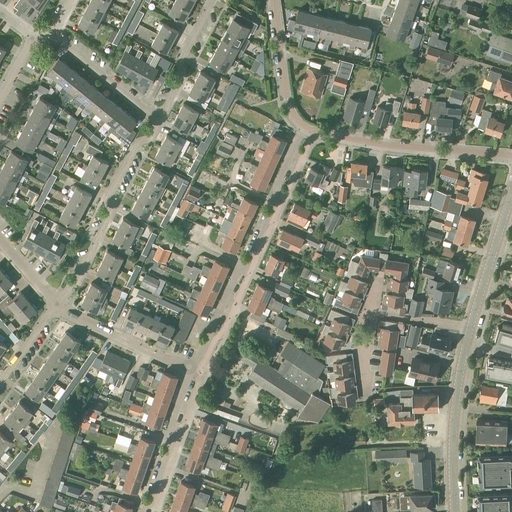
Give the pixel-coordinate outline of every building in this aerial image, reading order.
[(24,0),(18,0),(13,7),(17,10),(18,9),(24,0)] [(24,0),(18,9),(15,13),(20,16),(30,2),(34,6),(37,2),(44,6),(48,0),(24,0)] [(105,11),(110,0),(109,0),(91,0),(90,3),(105,11)] [(134,13),(140,3),(134,0),(128,0),(126,4),(131,7),(129,10),(134,13)] [(175,0),(174,2),(189,11),(194,0),(175,0)] [(423,5),(416,3),(416,4),(403,0),(398,0),(395,10),(412,16),(412,15),(415,8),(421,10),(420,11),(427,14),(429,9),(422,6),(423,5)] [(184,21),(189,11),(174,2),(171,9),(167,7),(165,11),(168,13),(184,21)] [(99,21),(105,11),(90,3),(84,14),(99,21)] [(468,5),(462,3),(459,14),(477,20),(481,9),(468,5)] [(134,13),(129,10),(124,21),(129,23),(134,13)] [(139,10),(133,20),(138,23),(144,13),(139,10)] [(306,31),(310,13),(298,10),(296,20),(289,19),(287,29),(301,33),(300,36),(306,37),(307,31),(306,31)] [(418,17),(412,15),(412,16),(395,10),(391,22),(408,28),(408,26),(411,20),(416,22),(418,17)] [(318,34),(322,16),(310,13),(306,31),(307,31),(314,33),(312,39),(318,40),(319,34),(318,34)] [(102,23),(99,21),(84,14),(78,25),(93,32),(97,26),(100,27),(102,23)] [(330,37),(334,19),(322,16),(318,34),(319,34),(326,36),(325,42),(330,43),(331,37),(330,37)] [(244,37),(247,31),(252,34),(257,25),(251,21),(244,18),(242,23),(233,18),(227,30),(243,38),(244,37)] [(342,40),(346,22),(334,19),(330,37),(331,37),(338,39),(337,45),(342,46),(343,40),(342,40)] [(470,19),(467,27),(479,31),(480,29),(482,23),(470,19)] [(127,32),(132,34),(136,28),(138,23),(133,20),(127,32)] [(157,34),(172,42),(178,32),(178,31),(170,27),(173,22),(168,20),(165,24),(163,23),(163,24),(162,25),(159,23),(156,28),(159,30),(157,34)] [(129,23),(124,21),(118,31),(123,34),(129,23)] [(354,43),(358,25),(346,22),(342,40),(343,40),(350,42),(348,48),(354,49),(355,43),(354,43)] [(414,28),(408,26),(408,28),(391,22),(387,34),(403,40),(406,31),(412,34),(414,28)] [(358,25),(354,43),(355,43),(362,45),(360,51),(365,52),(367,45),(371,29),(358,25)] [(243,38),(227,30),(221,40),(237,49),(238,48),(244,51),(249,40),(244,37),(243,38)] [(117,46),(123,34),(118,31),(112,43),(117,46)] [(167,52),(172,42),(157,34),(152,44),(167,52)] [(511,39),(494,34),(486,54),(500,59),(511,63),(511,39)] [(244,51),(238,48),(237,49),(221,40),(216,51),(232,60),(232,59),(235,53),(241,56),(244,51)] [(304,40),(302,47),(313,50),(315,43),(304,40)] [(136,57),(135,56),(128,53),(132,46),(128,44),(124,52),(125,52),(116,68),(127,74),(136,57)] [(450,66),(454,55),(429,46),(425,58),(450,66)] [(127,74),(137,80),(147,63),(146,62),(139,58),(142,52),(139,50),(135,56),(136,57),(127,74)] [(238,62),(232,59),(232,60),(216,51),(210,63),(226,71),(230,64),(235,67),(238,62)] [(147,63),(137,80),(148,86),(158,69),(150,64),(153,58),(153,57),(155,54),(152,52),(150,56),(149,55),(146,62),(147,63)] [(169,61),(160,56),(158,61),(162,63),(161,65),(166,67),(169,61)] [(57,80),(69,65),(59,57),(47,72),(54,78),(50,83),(54,86),(58,81),(57,80)] [(260,64),(255,73),(264,77),(263,65),(260,64)] [(67,88),(79,73),(69,65),(57,80),(58,81),(64,86),(60,90),(64,94),(68,89),(67,88)] [(320,97),(327,75),(309,69),(302,92),(320,97)] [(511,81),(500,77),(501,74),(490,70),(486,80),(492,82),(489,89),(494,91),(496,91),(497,94),(500,95),(503,93),(511,96),(511,81)] [(195,82),(213,92),(215,88),(212,86),(216,79),(201,71),(195,82)] [(76,96),(88,81),(79,73),(67,88),(68,89),(73,93),(69,98),(74,102),(78,97),(76,96)] [(336,74),(333,84),(344,88),(347,77),(336,74)] [(238,77),(236,83),(242,86),(245,81),(238,77)] [(86,104),(98,89),(88,81),(76,96),(78,97),(83,101),(79,106),(83,110),(87,105),(86,104)] [(211,97),(213,92),(195,82),(192,88),(190,87),(188,91),(190,92),(189,93),(199,98),(196,103),(201,107),(204,101),(207,95),(211,97)] [(93,118),(97,113),(95,111),(107,97),(98,89),(86,104),(87,105),(92,109),(89,114),(93,118)] [(232,101),(237,91),(232,89),(227,99),(232,101)] [(366,100),(372,102),(375,90),(369,89),(366,100)] [(460,105),(463,95),(452,91),(448,101),(460,105)] [(430,98),(431,95),(426,94),(425,98),(422,97),(420,112),(428,113),(430,98)] [(480,113),(485,99),(474,95),(469,109),(480,113)] [(50,117),(50,116),(54,110),(59,113),(62,108),(55,105),(40,97),(34,108),(50,117)] [(105,119),(117,105),(107,97),(95,111),(97,113),(102,117),(98,122),(102,125),(106,121),(105,119)] [(358,121),(364,102),(349,98),(343,117),(358,121)] [(221,110),(226,113),(232,101),(227,99),(224,103),(221,110)] [(396,114),(400,102),(394,100),(393,103),(387,101),(384,108),(377,106),(373,121),(387,126),(391,113),(396,114)] [(448,109),(444,108),(444,103),(438,102),(438,101),(432,101),(431,112),(430,123),(436,123),(436,128),(451,129),(452,118),(447,117),(448,117),(460,118),(461,109),(448,108),(448,109)] [(408,102),(407,111),(405,110),(403,122),(417,125),(419,113),(415,112),(416,103),(408,102)] [(184,103),(178,114),(193,122),(196,116),(199,118),(202,113),(199,111),(184,103)] [(115,127),(127,113),(117,105),(105,119),(106,121),(112,125),(108,130),(111,132),(112,133),(114,131),(116,129),(115,127)] [(56,119),(50,116),(50,117),(34,108),(28,119),(44,128),(45,126),(47,127),(49,122),(53,124),(56,119)] [(499,135),(503,123),(496,121),(496,118),(490,116),(492,112),(483,109),(477,127),(485,130),(499,135)] [(137,121),(127,113),(115,127),(116,129),(114,131),(119,135),(117,137),(128,146),(136,133),(130,128),(137,121)] [(190,128),(193,122),(178,114),(172,125),(187,133),(190,135),(193,130),(190,128)] [(46,128),(47,127),(45,126),(44,128),(28,119),(22,130),(38,139),(39,137),(44,140),(46,136),(56,141),(58,136),(49,132),(50,130),(46,128)] [(213,124),(210,131),(215,133),(220,123),(215,121),(215,120),(213,124)] [(44,140),(39,137),(38,139),(22,130),(16,142),(33,150),(36,143),(42,146),(44,141),(44,140)] [(75,146),(81,135),(75,131),(63,152),(68,155),(74,145),(75,146)] [(209,145),(215,133),(210,131),(209,131),(204,142),(209,145)] [(234,145),(237,138),(227,133),(223,140),(234,145)] [(253,141),(259,143),(261,139),(262,135),(257,133),(256,134),(253,141)] [(286,140),(272,134),(268,143),(261,139),(259,143),(280,153),(286,140)] [(161,146),(180,156),(182,152),(178,150),(182,143),(167,135),(161,146)] [(233,147),(221,141),(219,145),(216,152),(227,157),(231,150),(233,147)] [(275,165),(280,153),(259,143),(257,148),(265,151),(261,159),(275,165)] [(84,163),(103,173),(109,163),(99,158),(103,151),(89,144),(85,151),(93,155),(88,165),(84,163)] [(179,156),(180,156),(161,146),(155,157),(170,165),(176,155),(179,156)] [(22,170),(22,169),(25,163),(31,166),(34,161),(27,158),(12,150),(6,162),(22,170)] [(68,155),(63,152),(55,168),(60,171),(68,155)] [(203,155),(198,152),(198,153),(195,159),(193,163),(198,165),(203,155)] [(43,162),(53,167),(56,162),(48,158),(39,153),(37,159),(43,162)] [(275,165),(261,159),(258,166),(250,163),(248,167),(269,177),(275,165)] [(28,172),(22,169),(22,170),(6,162),(0,172),(16,181),(17,180),(20,174),(25,177),(28,172)] [(53,167),(43,162),(36,177),(45,182),(53,167)] [(97,184),(103,173),(84,163),(82,168),(85,170),(82,176),(79,181),(84,184),(87,179),(97,184)] [(198,165),(193,163),(187,174),(192,176),(198,165)] [(305,179),(316,184),(316,185),(325,189),(329,181),(324,179),(326,175),(328,176),(331,169),(320,163),(317,170),(311,167),(305,179)] [(371,188),(373,172),(366,171),(366,164),(351,163),(350,174),(347,174),(346,182),(352,182),(354,186),(371,188)] [(383,166),(382,179),(374,178),(372,190),(380,191),(380,186),(389,187),(390,184),(396,185),(397,177),(402,178),(403,169),(383,166)] [(264,189),(269,177),(248,167),(246,171),(254,175),(250,183),(264,189)] [(154,168),(148,179),(163,187),(169,176),(171,172),(162,168),(160,171),(154,168)] [(336,182),(341,171),(333,168),(329,178),(336,182)] [(456,183),(459,173),(442,168),(439,178),(456,183)] [(468,187),(483,192),(489,175),(472,169),(468,180),(470,181),(468,187)] [(425,171),(412,170),(411,170),(411,172),(404,171),(403,185),(411,186),(410,196),(416,197),(417,187),(424,187),(428,187),(429,177),(425,177),(425,171)] [(22,183),(17,180),(16,181),(0,172),(0,186),(10,192),(11,191),(14,185),(19,188),(22,183)] [(46,185),(51,187),(57,176),(52,174),(46,185)] [(158,197),(163,187),(148,179),(143,190),(158,197)] [(177,193),(182,196),(187,185),(182,182),(177,193)] [(464,186),(457,183),(455,188),(461,190),(461,192),(457,190),(454,199),(450,197),(451,195),(434,190),(432,198),(462,207),(463,202),(466,203),(466,201),(479,205),(483,192),(468,187),(464,186)] [(184,198),(185,199),(192,202),(194,203),(195,200),(197,200),(200,193),(199,193),(200,189),(190,184),(184,198)] [(51,188),(51,187),(46,185),(41,195),(46,198),(49,191),(53,194),(55,190),(51,188)] [(71,197),(86,205),(91,195),(92,195),(92,194),(77,186),(73,185),(67,196),(71,197)] [(16,194),(11,191),(10,192),(0,186),(0,201),(4,203),(8,196),(14,199),(16,194)] [(35,199),(38,194),(29,189),(26,195),(30,197),(35,199)] [(137,200),(152,208),(158,197),(143,190),(137,200)] [(176,206),(182,196),(177,193),(171,204),(176,206)] [(39,211),(46,198),(41,195),(34,208),(39,211)] [(80,216),(86,205),(71,197),(65,208),(80,216)] [(238,210),(251,216),(257,204),(244,198),(240,205),(232,202),(230,206),(229,205),(229,206),(238,210)] [(460,215),(462,207),(432,198),(429,206),(446,211),(454,214),(452,221),(446,219),(444,224),(471,232),(475,220),(461,216),(461,215),(460,215)] [(194,203),(192,202),(185,199),(176,215),(185,219),(194,203)] [(137,200),(132,211),(147,218),(150,212),(153,214),(155,209),(152,208),(137,200)] [(302,204),(301,206),(295,203),(286,221),(302,228),(308,215),(315,218),(318,212),(308,207),(307,209),(304,207),(304,205),(302,204)] [(165,215),(171,217),(176,206),(171,204),(165,215)] [(251,216),(238,210),(229,206),(224,218),(232,222),(233,221),(246,228),(251,216)] [(75,226),(80,216),(65,208),(60,219),(75,226)] [(332,232),(340,215),(329,210),(321,228),(332,232)] [(165,228),(171,217),(165,215),(160,225),(165,228)] [(200,217),(198,222),(206,225),(208,220),(200,217)] [(118,229),(134,237),(139,226),(123,218),(118,229)] [(185,238),(191,223),(180,218),(173,233),(185,238)] [(43,233),(42,232),(35,229),(39,221),(35,219),(30,227),(32,228),(23,245),(34,251),(43,233)] [(241,239),(246,228),(233,221),(232,222),(229,229),(222,226),(220,230),(241,239)] [(467,245),(471,232),(444,224),(443,229),(449,231),(446,238),(453,240),(467,245)] [(39,255),(40,254),(44,256),(54,239),(52,238),(46,234),(49,227),(46,225),(42,232),(43,233),(34,251),(35,251),(34,252),(39,255)] [(134,237),(118,229),(113,240),(120,244),(118,249),(126,253),(130,255),(133,250),(128,248),(134,237)] [(289,247),(290,246),(298,250),(304,237),(295,233),(294,234),(283,229),(277,242),(289,247)] [(235,252),(241,239),(220,230),(218,234),(225,237),(222,245),(235,252)] [(440,243),(443,235),(426,230),(423,240),(430,243),(431,240),(440,243)] [(44,256),(46,257),(45,258),(50,261),(51,260),(55,262),(65,245),(56,240),(60,233),(56,231),(52,238),(54,239),(44,256)] [(166,231),(161,240),(160,244),(171,249),(177,236),(166,231)] [(152,246),(157,234),(152,232),(146,243),(152,246)] [(321,252),(325,244),(319,242),(321,238),(307,232),(304,240),(316,246),(315,249),(321,252)] [(144,262),(152,246),(146,243),(139,259),(144,262)] [(156,252),(151,260),(159,264),(160,262),(164,264),(166,259),(170,250),(159,245),(156,252)] [(441,254),(457,257),(458,248),(442,245),(441,254)] [(108,250),(103,261),(118,269),(123,258),(124,258),(126,253),(118,249),(115,254),(108,250)] [(408,263),(387,260),(388,254),(380,252),(379,258),(379,261),(386,262),(385,271),(394,273),(393,278),(405,280),(408,263)] [(289,263),(283,260),(271,254),(265,269),(277,274),(280,266),(286,269),(289,263)] [(379,258),(362,255),(359,263),(352,260),(348,271),(345,270),(343,274),(350,276),(357,279),(357,278),(359,272),(367,275),(369,269),(378,270),(379,261),(379,258)] [(438,258),(436,266),(437,266),(445,269),(444,273),(443,275),(456,279),(457,277),(458,278),(460,272),(458,272),(460,265),(448,261),(438,258)] [(159,264),(151,260),(148,267),(155,270),(159,264)] [(202,269),(223,278),(228,266),(215,260),(211,268),(204,265),(202,269)] [(113,280),(118,269),(103,261),(97,272),(104,276),(102,281),(110,285),(113,280)] [(131,275),(136,278),(142,267),(136,264),(131,275)] [(298,274),(302,266),(295,264),(292,271),(292,272),(298,274)] [(306,278),(310,270),(304,267),(300,276),(306,278)] [(339,267),(336,274),(341,276),(342,276),(344,270),(342,269),(339,267)] [(429,278),(433,279),(435,271),(423,268),(421,275),(429,278)] [(217,290),(223,278),(202,269),(200,273),(207,277),(204,284),(217,290)] [(5,274),(0,278),(0,302),(8,295),(5,291),(13,283),(8,278),(9,277),(6,274),(5,275),(5,274)] [(154,293),(159,280),(146,274),(140,287),(154,293)] [(131,289),(136,278),(131,275),(125,286),(131,289)] [(367,282),(357,278),(357,279),(350,276),(348,283),(343,281),(339,289),(344,291),(356,296),(356,295),(357,293),(356,291),(360,290),(365,292),(367,287),(365,286),(367,282)] [(282,277),(279,284),(289,288),(293,281),(282,277)] [(268,278),(264,286),(258,284),(253,295),(281,308),(281,309),(295,315),(297,310),(291,307),(283,304),(283,303),(275,299),(269,296),(271,290),(275,292),(287,297),(290,289),(289,288),(279,284),(268,278)] [(393,278),(391,278),(390,282),(388,281),(388,287),(393,287),(395,291),(394,292),(393,294),(393,295),(404,296),(404,297),(410,298),(412,288),(407,288),(408,280),(405,280),(393,278)] [(448,312),(450,303),(448,303),(450,291),(443,290),(445,282),(433,279),(429,278),(426,291),(434,293),(431,309),(448,312)] [(87,293),(106,303),(108,299),(104,297),(107,291),(109,291),(112,286),(110,285),(102,281),(99,286),(92,282),(91,284),(90,284),(88,287),(90,288),(87,293)] [(212,302),(217,290),(204,284),(200,292),(193,288),(191,293),(212,302)] [(139,289),(137,294),(148,299),(151,294),(139,289)] [(115,307),(121,310),(128,294),(123,291),(115,307)] [(361,297),(356,295),(356,296),(344,291),(342,298),(337,296),(333,304),(351,311),(350,310),(351,308),(350,306),(354,305),(359,307),(361,302),(359,301),(361,297)] [(16,312),(29,301),(20,292),(8,303),(16,312)] [(327,292),(323,303),(329,306),(334,295),(327,292)] [(103,307),(106,303),(87,293),(82,304),(97,312),(100,306),(103,307)] [(206,314),(212,302),(191,293),(189,297),(186,305),(193,308),(206,314)] [(393,295),(393,294),(387,293),(386,297),(384,297),(383,302),(389,303),(391,306),(389,308),(389,310),(388,310),(387,310),(400,312),(400,313),(405,313),(406,313),(408,304),(403,303),(404,297),(404,296),(393,295)] [(159,303),(161,299),(151,294),(148,299),(159,303)] [(280,312),(281,309),(253,295),(248,307),(253,309),(250,316),(264,323),(267,315),(261,313),(263,307),(270,310),(270,309),(279,313),(280,312)] [(421,316),(424,301),(411,298),(408,313),(421,316)] [(511,299),(507,298),(505,305),(504,305),(502,306),(500,310),(502,312),(511,315),(511,299)] [(161,299),(159,303),(170,308),(172,304),(161,299)] [(16,312),(13,315),(16,319),(19,316),(24,321),(37,310),(36,309),(36,308),(33,305),(33,306),(29,301),(16,312)] [(172,304),(170,308),(181,314),(183,309),(172,304)] [(144,309),(145,306),(144,306),(143,309),(139,307),(138,310),(131,307),(124,322),(135,327),(142,312),(143,312),(144,309)] [(147,314),(150,308),(145,306),(144,309),(143,312),(142,312),(135,327),(146,332),(153,317),(147,314)] [(115,321),(121,310),(115,307),(110,319),(115,321)] [(346,333),(348,329),(349,330),(351,325),(346,323),(345,319),(347,318),(347,316),(349,317),(349,316),(331,309),(328,318),(333,320),(330,326),(341,331),(346,333)] [(182,316),(193,321),(196,315),(185,310),(182,316)] [(157,337),(165,319),(154,314),(153,317),(146,332),(157,337)] [(273,325),(278,328),(282,330),(287,320),(277,315),(273,325)] [(191,326),(193,321),(182,316),(179,321),(191,326)] [(165,319),(157,337),(168,342),(175,327),(168,324),(169,320),(165,319)] [(188,332),(191,326),(179,321),(177,327),(188,332)] [(378,344),(384,345),(395,347),(396,347),(398,332),(403,333),(405,324),(403,323),(398,322),(398,323),(386,321),(387,322),(387,324),(388,326),(385,328),(379,327),(378,335),(380,335),(378,344)] [(7,325),(4,323),(0,326),(15,343),(19,339),(12,332),(15,329),(16,328),(11,322),(7,325)] [(330,326),(325,324),(322,333),(327,335),(324,341),(340,348),(341,344),(343,345),(345,340),(340,338),(339,334),(340,333),(341,331),(330,326)] [(511,326),(503,324),(501,329),(498,328),(498,327),(494,339),(495,339),(495,338),(498,339),(497,344),(511,348),(511,326)] [(416,347),(421,327),(411,325),(406,345),(416,347)] [(186,338),(188,332),(177,327),(174,333),(186,338)] [(64,337),(60,342),(77,354),(79,350),(77,348),(81,342),(67,332),(66,333),(64,332),(62,336),(64,337)] [(183,344),(186,338),(174,333),(172,338),(183,344)] [(449,339),(431,335),(430,337),(422,335),(419,346),(428,348),(427,351),(446,355),(448,347),(449,347),(451,342),(449,341),(449,339)] [(317,376),(325,365),(288,340),(280,353),(286,357),(277,371),(268,365),(269,363),(260,357),(261,356),(248,348),(240,359),(253,368),(248,375),(300,409),(296,415),(318,422),(330,404),(318,395),(323,380),(317,376)] [(60,342),(53,351),(67,362),(67,361),(71,356),(74,358),(77,354),(60,342)] [(395,352),(395,347),(384,345),(383,351),(382,352),(382,357),(380,367),(380,370),(379,372),(391,374),(395,352)] [(93,350),(86,360),(90,363),(97,353),(93,350)] [(70,363),(67,361),(67,362),(53,351),(52,353),(50,352),(48,355),(50,356),(46,362),(60,372),(63,374),(70,363)] [(108,383),(112,375),(110,374),(118,356),(107,351),(99,369),(108,373),(104,381),(108,383)] [(351,369),(351,365),(353,365),(352,360),(347,361),(343,358),(345,356),(344,354),(346,354),(346,353),(327,356),(328,365),(333,364),(334,371),(346,370),(351,369)] [(110,374),(112,375),(119,378),(115,386),(119,388),(123,379),(122,379),(129,361),(118,356),(110,374)] [(437,374),(438,372),(435,371),(437,364),(413,359),(410,374),(435,380),(436,373),(437,374)] [(511,378),(511,363),(504,362),(504,363),(500,362),(500,361),(488,359),(487,363),(485,371),(486,371),(485,375),(497,378),(497,376),(501,377),(501,379),(511,380),(511,379),(511,378)] [(86,360),(79,370),(83,373),(90,363),(86,360)] [(60,378),(63,374),(60,372),(46,362),(39,371),(53,381),(57,376),(60,378)] [(146,380),(150,370),(139,367),(136,377),(145,380),(146,380)] [(76,383),(83,373),(79,370),(72,380),(76,383)] [(347,372),(346,370),(334,371),(329,372),(330,381),(335,380),(336,387),(348,386),(353,385),(353,381),(355,381),(354,376),(349,377),(345,374),(347,372)] [(46,391),(53,381),(39,371),(32,381),(46,391)] [(151,381),(159,384),(173,389),(177,376),(163,371),(160,380),(153,378),(151,381)] [(133,390),(133,389),(138,378),(130,375),(125,386),(133,390)] [(70,393),(76,383),(72,380),(65,390),(70,393)] [(49,393),(46,391),(32,381),(29,386),(27,385),(25,389),(26,390),(25,391),(39,401),(44,395),(46,397),(49,393)] [(173,389),(159,384),(151,381),(151,382),(150,386),(149,386),(157,389),(154,397),(168,402),(173,389)] [(496,383),(495,387),(482,385),(480,396),(481,396),(480,401),(505,405),(507,389),(508,389),(509,386),(503,385),(503,384),(496,383)] [(349,388),(348,386),(336,387),(331,388),(332,397),(337,396),(338,404),(355,401),(355,397),(357,397),(356,392),(351,393),(347,390),(349,388)] [(438,394),(413,395),(413,389),(400,390),(400,389),(383,392),(384,398),(400,396),(400,397),(399,397),(400,403),(387,403),(387,424),(395,424),(404,424),(404,423),(414,423),(414,412),(438,411),(438,404),(442,404),(442,399),(438,399),(438,394)] [(65,390),(58,399),(63,403),(70,393),(65,390)] [(164,414),(168,402),(154,397),(151,405),(144,402),(142,407),(150,409),(164,414)] [(83,408),(84,408),(86,409),(86,410),(100,415),(103,405),(86,399),(83,408)] [(25,422),(28,424),(31,421),(29,418),(33,413),(20,402),(12,411),(25,422)] [(43,403),(39,408),(52,417),(56,413),(56,412),(52,409),(43,403)] [(164,414),(150,409),(142,407),(141,411),(148,414),(146,422),(160,427),(164,414)] [(63,410),(60,415),(66,419),(69,414),(63,410)] [(94,422),(97,414),(85,410),(82,417),(94,422)] [(26,438),(18,432),(22,426),(25,428),(28,424),(25,422),(12,411),(4,421),(10,426),(7,430),(16,438),(22,443),(26,438)] [(41,435),(49,425),(48,425),(49,423),(52,420),(45,414),(41,419),(44,422),(36,431),(41,435)] [(199,430),(228,441),(230,436),(221,433),(221,432),(214,430),(216,423),(203,418),(199,430)] [(476,443),(505,444),(505,445),(511,445),(511,435),(508,435),(508,432),(506,432),(506,420),(477,419),(476,443)] [(74,437),(75,431),(64,427),(62,433),(74,437)] [(0,431),(0,447),(3,450),(5,452),(13,442),(16,438),(7,430),(3,435),(0,431)] [(226,446),(228,441),(199,430),(195,442),(208,447),(210,442),(217,444),(217,443),(226,446)] [(36,431),(29,441),(33,444),(41,435),(36,431)] [(72,443),(74,437),(62,433),(60,439),(72,443)] [(235,435),(233,442),(238,444),(236,450),(244,452),(249,440),(248,439),(240,436),(240,437),(235,435)] [(137,445),(130,443),(128,447),(150,454),(154,442),(140,437),(137,445)] [(70,449),(72,443),(60,439),(58,445),(70,449)] [(70,454),(80,458),(81,453),(84,445),(74,442),(70,454)] [(206,453),(208,447),(195,442),(190,454),(220,464),(222,460),(213,457),(213,456),(206,453)] [(68,455),(70,449),(58,445),(56,451),(68,455)] [(150,454),(128,447),(127,452),(134,454),(132,462),(146,467),(150,454)] [(18,463),(26,453),(21,449),(14,459),(18,463)] [(406,449),(379,451),(375,451),(375,463),(407,461),(406,449)] [(66,461),(68,455),(56,451),(54,457),(66,461)] [(410,462),(413,461),(415,487),(430,486),(429,460),(424,460),(424,452),(410,453),(410,462)] [(218,470),(220,464),(190,454),(186,466),(200,470),(202,465),(209,468),(209,467),(218,470)] [(511,455),(510,456),(510,455),(481,456),(481,457),(479,457),(479,459),(477,459),(478,468),(480,468),(480,473),(478,474),(478,482),(480,482),(480,484),(483,484),(511,483),(511,466),(511,465),(511,455)] [(64,467),(66,461),(54,457),(52,463),(64,467)] [(18,463),(14,459),(6,468),(10,472),(18,463)] [(129,470),(121,467),(120,471),(141,479),(146,467),(132,462),(129,470)] [(62,472),(64,467),(52,463),(50,469),(62,472)] [(61,478),(62,472),(50,469),(49,475),(61,478)] [(141,479),(120,471),(118,476),(126,479),(123,487),(137,492),(141,479)] [(59,484),(61,478),(49,475),(47,481),(59,484)] [(57,490),(59,484),(47,481),(45,487),(57,490)] [(199,495),(192,492),(194,486),(181,481),(177,493),(190,498),(197,500),(206,503),(209,495),(200,491),(199,495)] [(68,486),(63,484),(60,491),(66,493),(65,494),(78,498),(80,489),(68,485),(68,486)] [(55,496),(57,490),(45,487),(43,493),(55,496)] [(53,502),(55,496),(43,493),(41,499),(53,502)] [(204,509),(206,503),(197,500),(190,498),(177,493),(173,505),(186,509),(188,504),(195,507),(196,506),(204,509)] [(232,505),(235,496),(229,494),(226,503),(232,505)] [(431,494),(410,496),(411,510),(432,508),(435,508),(434,496),(431,496),(431,494)] [(476,511),(509,511),(509,495),(478,496),(479,505),(477,505),(476,511)] [(129,511),(132,507),(133,503),(125,500),(126,499),(119,497),(117,503),(112,501),(109,509),(113,510),(112,511),(129,511)] [(51,508),(53,502),(41,499),(39,505),(51,508)] [(57,499),(55,505),(54,506),(65,510),(67,503),(57,499)] [(372,511),(382,511),(382,500),(372,500),(372,511)]
